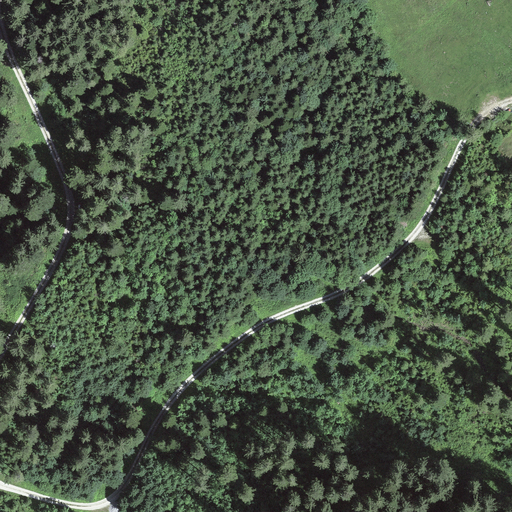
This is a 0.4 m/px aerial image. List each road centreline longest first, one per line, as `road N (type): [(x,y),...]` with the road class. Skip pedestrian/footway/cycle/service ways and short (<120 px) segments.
road 1 (track): [(0,482),(86,505),(108,502),(138,467),(163,413),(227,349),(269,319),(367,277),(404,245),(480,117),(511,97)]
road 2 (track): [(0,12),(63,169),(72,217),(53,270),(0,360)]
